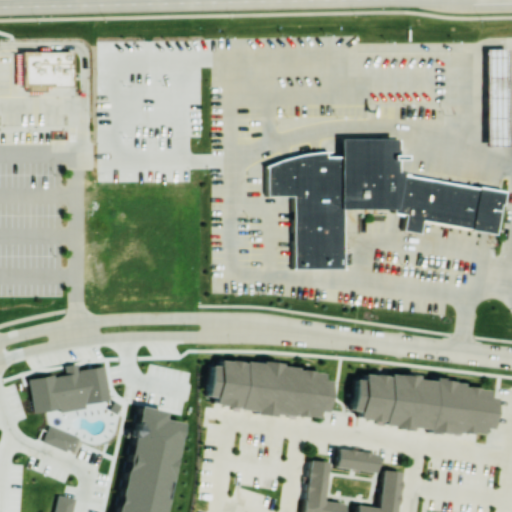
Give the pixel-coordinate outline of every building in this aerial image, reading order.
[(506,47),(506,145),(484,144),(484,47),(506,47)] [(20,89),(42,89),(42,85),(70,85),(70,64),(57,64),(57,51),(20,51),(20,89)] [(497,182),(399,182),(399,137),(338,138),(338,155),(323,155),(264,155),(264,195),(290,195),(291,268),(341,268),(340,208),(392,208),(392,213),(402,213),(402,231),(419,231),(419,227),(497,226),(497,182)] [(315,416),(315,409),(324,410),(326,379),(319,378),(320,367),(216,359),(215,364),(207,364),(204,395),(211,396),(210,407),(315,416)] [(107,399),(102,364),(75,369),(74,362),(62,364),(64,372),(26,378),(31,411),(58,408),(58,410),(83,406),(83,403),(107,399)] [(485,382),(415,381),(415,373),(360,373),(360,378),(350,378),(350,410),(355,410),(355,423),(425,424),(425,432),(480,433),(480,427),(490,427),(491,396),(485,396),(485,382)] [(159,511),(178,421),(160,417),(162,409),(134,404),(111,511),(159,511)] [(40,440),(71,452),(77,436),(47,424),(40,440)] [(332,467),(373,471),(375,452),(334,447),(332,467)] [(325,460),(306,458),(300,511),(340,511),(342,502),(321,500),(325,460)] [(376,506),(353,504),(352,511),(394,511),(398,470),(379,469),(376,506)] [(69,511),(73,497),(55,493),(51,511),(69,511)]
